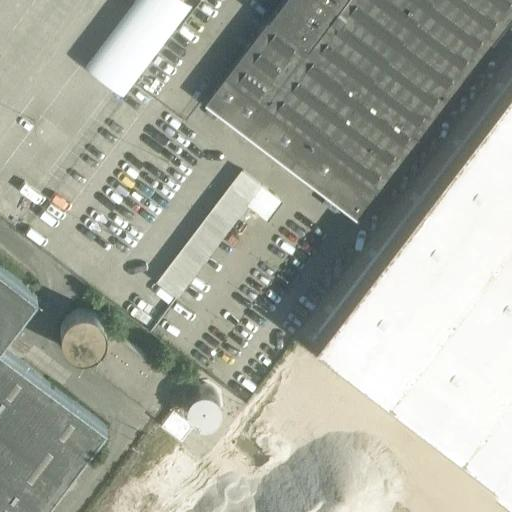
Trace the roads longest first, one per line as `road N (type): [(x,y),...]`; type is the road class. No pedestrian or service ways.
road 1 (unknown): [(355,242),(239,374)]
road 2 (unknown): [(334,511),(234,438)]
